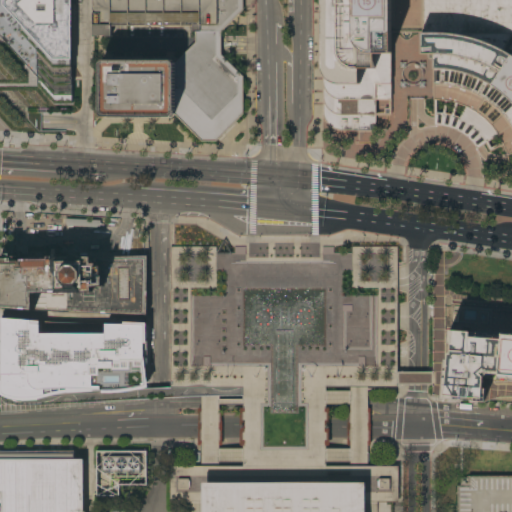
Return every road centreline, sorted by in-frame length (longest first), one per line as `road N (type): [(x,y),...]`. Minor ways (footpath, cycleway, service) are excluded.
road 1 (residential): [(160,413),(161,200)]
road 2 (primary): [(293,212),(502,240)]
road 3 (primary): [(275,177),(118,169)]
road 4 (primary): [(129,199),(275,210)]
road 5 (primary): [(271,35),(275,177)]
road 6 (primary): [(0,189),(129,199)]
road 7 (residential): [(0,422),(126,414)]
road 8 (primary): [(511,208),(393,192)]
